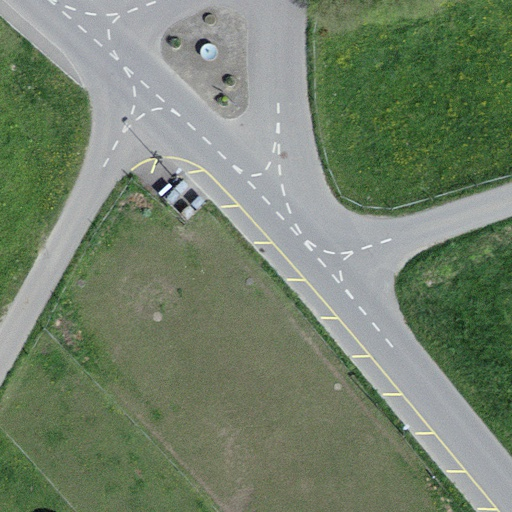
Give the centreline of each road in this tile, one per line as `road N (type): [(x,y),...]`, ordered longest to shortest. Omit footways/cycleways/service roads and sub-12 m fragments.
road 1 (tertiary): [(511,498),(313,257)]
road 2 (unclassified): [(148,91),(0,352)]
road 3 (tertiary): [(313,257),(148,91)]
road 4 (unclassified): [(313,257),(511,196)]
road 5 (tertiary): [(148,91),(47,0)]
